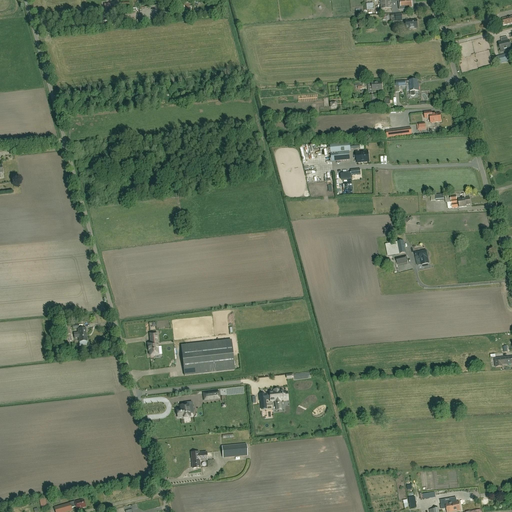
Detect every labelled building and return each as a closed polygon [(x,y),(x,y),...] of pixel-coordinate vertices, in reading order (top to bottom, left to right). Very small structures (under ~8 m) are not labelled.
[(380,0),(381,9),(391,9),(390,0),(380,0)] [(400,0),(401,8),(412,7),(411,0),(400,0)] [(503,25),(511,23),(511,16),(502,19),(503,25)] [(417,20),(406,21),(406,30),(418,29),(417,20)] [(502,43),(499,43),(501,52),(508,51),(507,50),(510,49),(510,46),(511,46),(510,43),(509,43),(509,41),(508,41),(507,37),(502,38),(502,41),(502,43)] [(498,63),(510,60),(509,54),(496,57),(498,63)] [(481,60),(485,64),(490,60),(485,56),(481,60)] [(410,92),(410,95),(411,96),(414,96),(415,95),(415,91),(419,91),(419,86),(418,87),(417,80),(409,81),(405,81),(396,82),(396,87),(406,86),(410,86),(410,92)] [(372,91),(382,90),(382,83),(372,83),(372,91)] [(431,123),(441,122),(440,114),(432,115),(432,112),(424,113),(425,119),(428,118),(428,117),(430,116),(431,123)] [(386,131),(387,138),(412,135),(411,128),(386,131)] [(350,145),(349,143),(338,144),(330,145),(331,153),(338,153),(339,155),(331,155),(331,162),(339,161),(350,160),(348,150),(350,149),(350,145)] [(357,163),(369,162),(368,151),(356,152),(357,163)] [(462,194),(463,198),(461,198),(461,199),(458,200),(459,208),(466,207),(466,205),(470,204),(469,197),(465,198),(464,194),(462,194)] [(388,257),(399,254),(406,253),(403,241),(397,242),(385,245),(388,257)] [(428,264),(428,262),(427,258),(428,258),(426,251),(418,253),(418,252),(415,253),(415,257),(419,256),(420,260),(421,265),(428,264)] [(397,265),(407,263),(406,255),(395,258),(397,265)] [(86,328),(78,329),(78,333),(74,334),(74,338),(79,338),(79,342),(87,341),(86,328)] [(150,356),(151,357),(154,357),(154,356),(158,355),(156,333),(150,334),(151,343),(148,344),(148,349),(149,349),(150,356)] [(181,346),(184,376),(234,370),(231,340),(181,346)] [(511,357),(494,359),(494,360),(495,368),(503,367),(502,365),(511,363),(511,357)] [(286,392),(284,393),(283,391),(279,392),(279,391),(274,392),(269,393),(270,402),(275,401),(276,405),(276,410),(280,410),(280,404),(279,401),(287,400),(286,392)] [(218,392),(210,393),(211,400),(215,399),(215,397),(219,396),(218,392)] [(265,395),(265,394),(258,395),(259,401),(260,401),(261,410),(264,410),(266,409),(265,400),(269,400),(268,395),(265,395)] [(184,417),(184,414),(193,413),(192,402),(185,403),(185,405),(180,406),(180,409),(177,409),(177,411),(176,411),(176,414),(177,414),(178,418),(184,417)] [(324,419),(324,412),(308,413),(308,415),(304,415),(304,421),(324,419)] [(245,428),(246,438),(261,437),(260,432),(264,432),(263,427),(261,428),(261,427),(254,427),(253,420),(245,421),(246,425),(249,425),(249,428),(245,428)] [(300,422),(269,426),(270,434),(275,433),(275,431),(278,431),(279,433),(301,430),(300,422)] [(223,458),(247,456),(246,444),(222,447),(223,458)] [(199,461),(207,460),(206,453),(199,453),(199,452),(191,453),(192,469),(200,468),(199,461)] [(449,499),(440,501),(441,507),(440,507),(441,510),(446,509),(446,511),(453,511),(461,511),(459,501),(457,502),(456,498),(452,499),(450,499),(449,499)] [(77,510),(85,507),(83,500),(75,502),(74,502),(54,507),(55,511),(68,511),(72,511),(71,508),(76,507),(77,510)]
